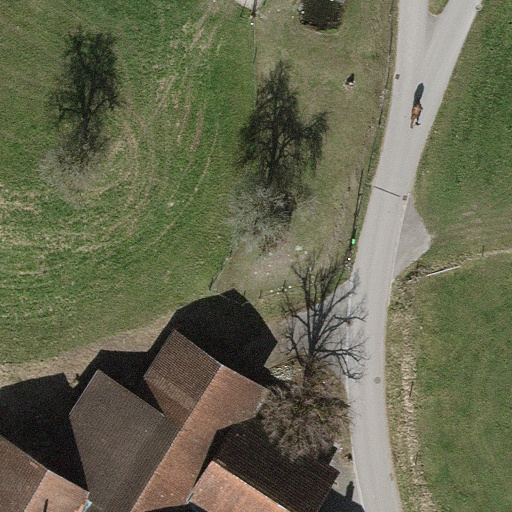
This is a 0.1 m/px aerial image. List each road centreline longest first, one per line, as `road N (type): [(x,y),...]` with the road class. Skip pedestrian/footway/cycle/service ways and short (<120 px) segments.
road 1 (residential): [(384,511),(364,337),(404,125)]
road 2 (track): [(467,0),(404,125)]
road 3 (track): [(404,125),(412,0)]
